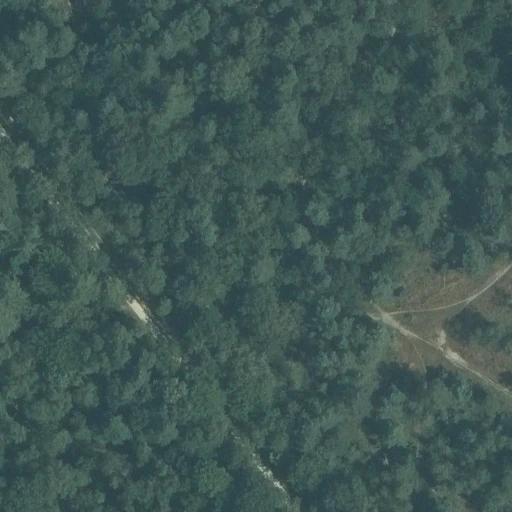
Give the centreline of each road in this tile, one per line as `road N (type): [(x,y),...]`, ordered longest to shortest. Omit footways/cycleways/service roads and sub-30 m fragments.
road 1 (track): [(0,95),(142,297)]
road 2 (track): [(163,327),(304,511)]
road 3 (track): [(0,351),(142,297)]
